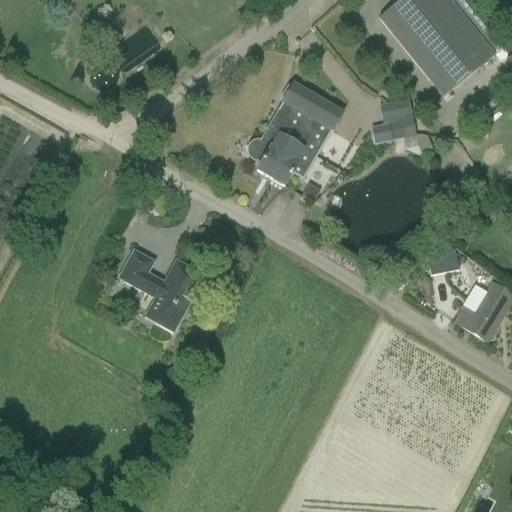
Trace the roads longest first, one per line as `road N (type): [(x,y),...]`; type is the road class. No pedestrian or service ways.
road 1 (unclassified): [(511,381),(116,140)]
road 2 (unclassified): [(116,140),(316,0)]
road 3 (unclassified): [(116,140),(0,71)]
